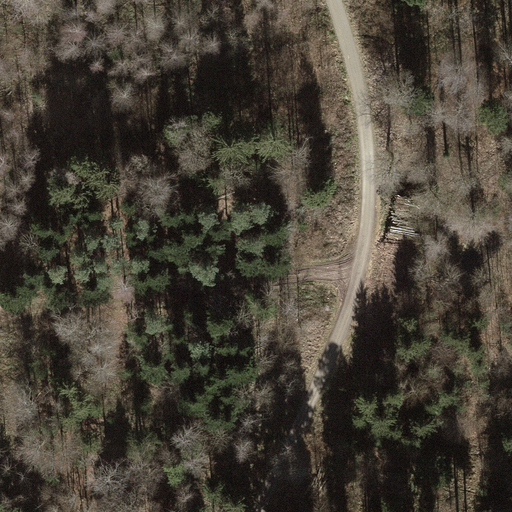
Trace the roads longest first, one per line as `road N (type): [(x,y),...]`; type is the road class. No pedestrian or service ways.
road 1 (track): [(253,511),(334,321),(359,166),(346,62),(325,0)]
road 2 (track): [(340,283),(28,314)]
